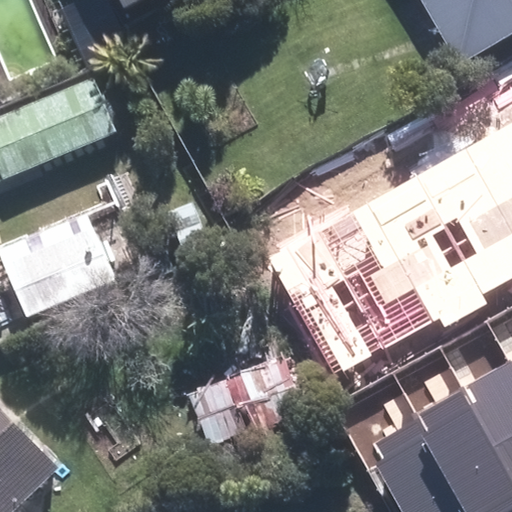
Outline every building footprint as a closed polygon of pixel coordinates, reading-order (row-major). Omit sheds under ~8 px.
[(110,0),(94,0),(56,16),(81,73),(133,51),(110,0)] [(138,0),(119,0),(124,8),(138,0)] [(511,0),(436,0),(468,59),(511,35),(511,0)] [(102,75),(0,118),(0,189),(128,134),(102,75)] [(425,116),(283,196),(241,220),(269,270),(312,246),(321,263),(463,182),(425,116)] [(511,175),(476,195),(511,263),(511,175)] [(99,219),(10,256),(37,320),(126,283),(99,219)] [(511,367),(507,359),(461,385),(511,475),(511,367)] [(198,388),(218,446),(298,419),(279,361),(198,388)] [(506,511),(511,509),(511,475),(461,385),(415,411),(420,420),(469,511),(506,511)] [(0,410),(0,511),(12,511),(57,470),(0,410)] [(469,511),(420,420),(373,445),(381,460),(375,463),(401,511),(469,511)]
